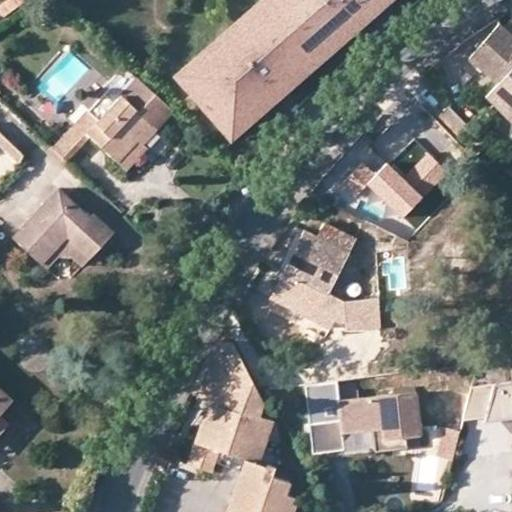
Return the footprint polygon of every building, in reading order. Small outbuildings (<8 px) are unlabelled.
[(251,0),(174,68),(227,129),(359,13),(358,12),(370,0),(251,0)] [(494,20),(465,53),(493,79),(511,59),(511,58),(511,17),(508,14),(498,24),(494,20)] [(511,58),(511,59),(493,79),(480,94),(508,118),(509,132),(511,132),(511,58)] [(107,80),(123,64),(118,59),(102,75),(107,80)] [(107,80),(95,93),(108,105),(84,131),(87,134),(127,171),(142,156),(138,153),(145,146),(175,114),(123,64),(107,80)] [(95,93),(49,141),(53,145),(56,148),(64,156),(87,134),(84,131),(108,105),(95,93)] [(449,108),(441,119),(459,137),(469,126),(449,108)] [(0,152),(13,165),(23,155),(0,133),(0,152)] [(62,166),(68,159),(64,156),(56,148),(53,145),(47,152),(62,166)] [(138,153),(142,156),(148,149),(145,146),(138,153)] [(411,220),(450,182),(437,168),(445,161),(434,150),(404,179),(398,172),(387,183),(371,167),(352,186),(363,197),(376,185),(411,220)] [(90,213),(58,183),(13,233),(41,258),(68,229),(92,251),(113,229),(93,210),(90,213)] [(322,216),(316,230),(302,223),(280,267),(324,289),(329,279),(352,231),(322,216)] [(80,265),(92,251),(68,229),(41,258),(50,267),(59,257),(71,256),(80,265)] [(280,267),(268,291),(325,320),(333,304),(320,297),(324,289),(280,267)] [(320,297),(333,304),(344,304),(345,314),(381,313),(381,286),(344,287),(329,279),(324,289),(320,297)] [(270,428),(271,423),(257,418),(261,401),(231,344),(215,342),(191,392),(211,402),(196,445),(197,445),(190,465),(212,472),(215,463),(219,452),(246,461),(259,462),(266,442),(281,445),(274,428),(270,428)] [(511,376),(470,381),(461,415),(511,409),(511,376)] [(420,429),(416,387),(339,394),(341,413),(309,416),(312,446),(343,443),(342,426),(371,423),(382,422),(383,433),(405,431),(420,429)] [(0,412),(11,400),(0,390),(0,412)] [(0,431),(8,423),(0,415),(0,431)] [(406,443),(405,431),(383,433),(382,422),(371,423),(374,446),(406,443)] [(444,424),(443,429),(458,433),(459,428),(444,424)] [(451,457),(458,433),(443,429),(437,453),(451,457)] [(219,452),(215,463),(243,472),(246,461),(219,452)] [(259,462),(246,461),(243,472),(271,482),(273,476),(276,468),(259,462)] [(271,482),(243,472),(229,511),(294,511),(299,499),(287,495),(291,482),(273,476),(271,482)]
